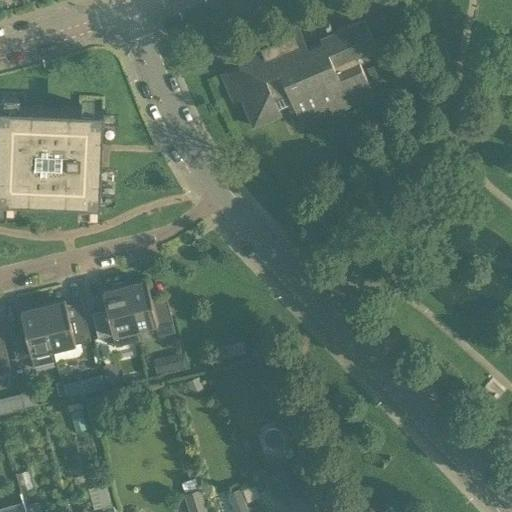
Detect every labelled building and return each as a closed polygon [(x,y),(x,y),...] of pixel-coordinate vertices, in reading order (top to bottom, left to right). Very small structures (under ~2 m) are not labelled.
[(302,125),(373,95),(356,54),(376,46),(364,18),(333,31),(328,20),(300,31),(297,22),(295,21),(231,48),(238,65),(221,73),(233,101),(241,98),(252,125),(281,114),(278,107),(292,101),(302,125)] [(0,198),(99,203),(103,109),(0,105),(0,198)] [(221,279),(251,314),(268,300),(238,264),(221,279)] [(125,283),(135,328),(155,323),(158,335),(175,331),(166,294),(151,297),(146,278),(125,283)] [(138,339),(135,328),(125,283),(101,289),(106,308),(91,311),(97,337),(112,334),(115,345),(138,339)] [(42,303),(53,348),(89,339),(81,303),(66,307),(64,297),(42,303)] [(52,348),(53,348),(42,303),(19,308),(24,328),(9,331),(15,357),(30,353),(32,365),(55,359),(52,348)] [(0,373),(10,370),(0,327),(0,373)] [(242,341),(219,347),(221,356),(245,351),(242,341)] [(157,374),(185,367),(182,352),(153,359),(157,374)] [(102,373),(82,378),(86,392),(105,387),(102,373)] [(199,376),(185,380),(190,392),(203,387),(199,376)] [(0,407),(23,404),(22,393),(0,395),(0,407)] [(277,498),(287,494),(289,498),(302,493),(292,465),(279,470),(282,478),(271,482),(277,498)] [(206,511),(199,489),(196,480),(182,485),(185,493),(184,494),(189,511),(206,511)] [(105,483),(96,486),(101,505),(103,509),(112,506),(105,483)] [(231,511),(246,511),(238,488),(225,493),(231,511)]
